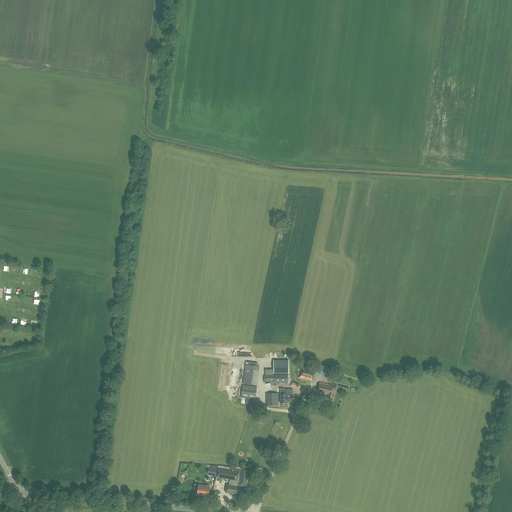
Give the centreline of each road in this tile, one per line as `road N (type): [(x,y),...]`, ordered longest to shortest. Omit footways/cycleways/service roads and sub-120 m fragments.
road 1 (tertiary): [(215,511),(18,493)]
road 2 (unknown): [(250,511),(303,388)]
